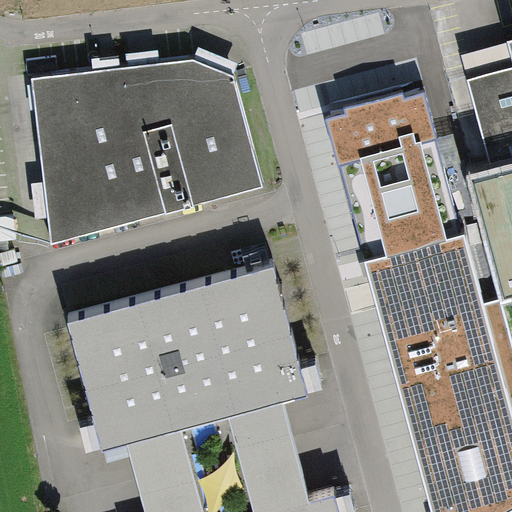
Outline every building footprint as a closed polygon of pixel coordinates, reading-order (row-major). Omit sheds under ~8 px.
[(511,241),(511,26),(505,28),(511,52),(511,53),(465,66),(511,241)] [(49,235),(262,178),(232,68),(193,49),(30,69),(49,235)] [(328,115),(365,257),(470,227),(426,87),(405,93),(401,87),(347,101),(347,110),(328,115)] [(434,511),(487,511),(511,497),(511,318),(503,287),(488,292),(470,227),(365,257),(434,511)] [(104,428),(125,423),(284,381),(307,374),(273,244),(69,298),(101,416),(104,428)] [(148,511),(190,511),(310,480),(299,437),(284,381),(125,423),(140,480),(148,511)] [(340,511),(330,475),(310,480),(190,511),(340,511)]
